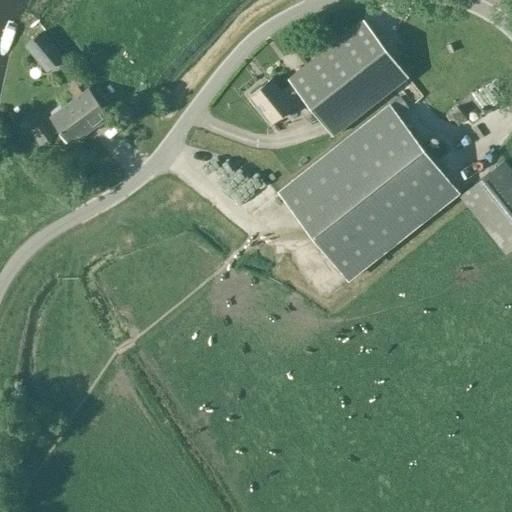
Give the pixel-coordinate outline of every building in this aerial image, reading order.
[(271,79),(251,95),(273,122),(293,105),(290,102),(300,94),(317,115),(322,111),(337,130),(404,76),(360,21),(288,79),(291,83),(282,92),(271,79)] [(26,45),(47,70),(63,57),(42,32),(26,45)] [(87,87),(82,91),(76,83),(57,99),(62,106),(49,115),(69,141),(92,124),(93,126),(108,115),(87,87)] [(457,191),(430,156),(398,115),(408,107),(400,97),(279,191),(347,278),(457,191)] [(455,124),(465,116),(456,105),(446,113),(455,124)] [(227,171),(231,156),(208,149),(203,163),(227,171)] [(511,170),(504,161),(460,197),(506,253),(511,248),(511,170)] [(247,202),(268,186),(253,166),(242,174),(251,186),(241,193),(247,202)]
